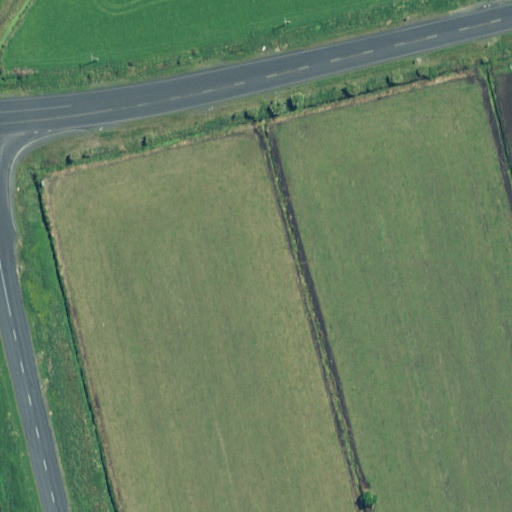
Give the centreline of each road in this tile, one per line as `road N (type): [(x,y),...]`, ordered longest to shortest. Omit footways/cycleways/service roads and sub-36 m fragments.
road 1 (secondary): [(511,19),(166,100),(0,123)]
road 2 (unclassified): [(0,255),(57,511)]
